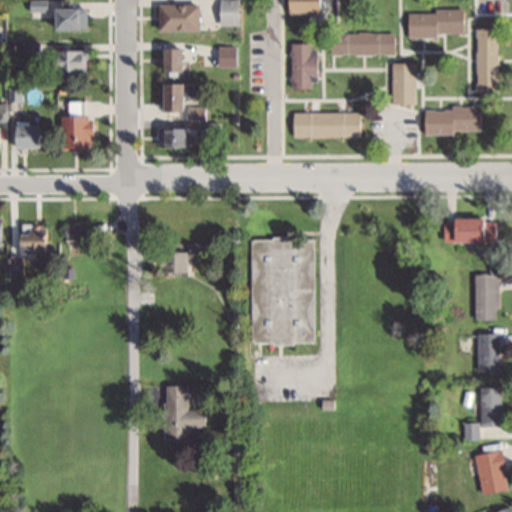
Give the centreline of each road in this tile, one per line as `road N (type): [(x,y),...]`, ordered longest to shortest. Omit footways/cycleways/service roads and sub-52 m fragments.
road 1 (residential): [(511,176),(0,184)]
road 2 (residential): [(127,182),(126,0)]
road 3 (residential): [(274,0),(273,178)]
